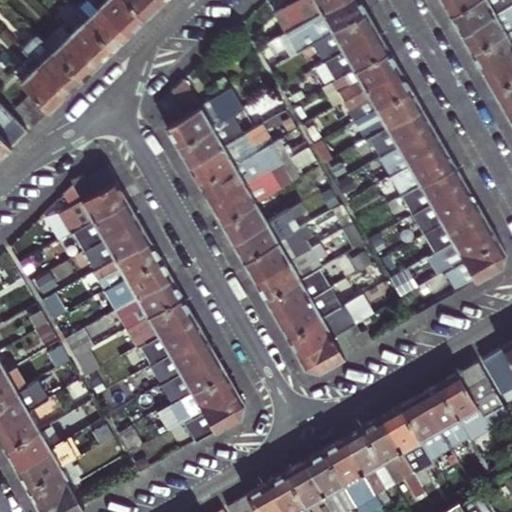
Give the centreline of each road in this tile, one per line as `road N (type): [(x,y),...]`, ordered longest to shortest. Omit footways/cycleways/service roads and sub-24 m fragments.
road 1 (residential): [(113,100),(303,428)]
road 2 (residential): [(303,428),(511,310)]
road 3 (residential): [(402,0),(511,190)]
road 4 (residential): [(157,511),(303,428)]
road 5 (residential): [(113,100),(0,188)]
road 6 (residential): [(197,0),(113,100)]
